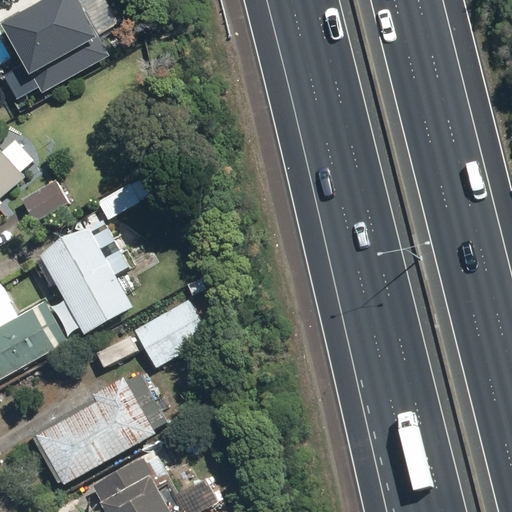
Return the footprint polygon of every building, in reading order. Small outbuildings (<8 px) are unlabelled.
[(85,0),(49,0),(10,21),(46,87),(113,51),(85,0)] [(0,207),(28,182),(0,151),(0,207)] [(71,204),(60,183),(23,202),(35,223),(71,204)] [(131,186),(100,204),(111,223),(142,204),(131,186)] [(124,252),(107,262),(102,252),(116,245),(106,226),(43,259),(85,337),(133,312),(117,281),(135,272),(124,252)] [(203,279),(188,285),(192,296),(207,290),(203,279)] [(134,330),(156,370),(211,339),(189,300),(134,330)] [(0,325),(1,327),(0,327),(0,380),(70,343),(48,302),(21,316),(15,305),(0,312),(0,325)] [(138,351),(131,336),(97,353),(104,367),(138,351)] [(99,405),(38,439),(66,488),(157,437),(126,380),(94,398),(99,405)] [(102,508),(104,511),(170,511),(161,495),(153,480),(155,479),(145,460),(94,488),(104,507),(102,508)]
